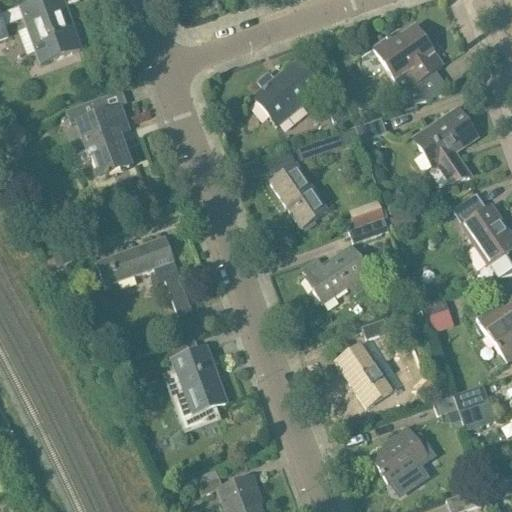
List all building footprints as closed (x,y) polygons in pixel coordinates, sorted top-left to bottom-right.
[(48,0),(4,16),(0,5),(0,39),(11,36),(8,29),(25,23),(41,68),(80,54),(64,9),(79,3),(78,0),(48,0)] [(403,98),(406,102),(398,107),(403,114),(413,111),(412,109),(425,105),(446,91),(436,75),(442,71),(431,54),(436,51),(426,37),(420,42),(413,32),(401,41),(398,37),(373,54),(395,86),(408,78),(415,89),(403,98)] [(263,94),(253,103),(277,131),(320,94),(297,66),(275,84),(271,80),(271,81),(268,78),(258,87),(263,94)] [(345,134),(355,131),(344,100),(325,106),(333,131),(343,128),(345,134)] [(119,111),(104,117),(99,103),(64,115),(66,118),(70,129),(79,126),(99,182),(105,180),(105,182),(110,180),(110,179),(130,172),(118,140),(128,136),(119,111)] [(413,143),(432,172),(435,176),(439,173),(452,193),(470,181),(454,157),(477,142),(457,113),(413,143)] [(360,148),(385,139),(379,123),(355,131),(355,133),(360,145),(360,148)] [(345,134),(294,152),(299,166),(360,145),(355,133),(355,131),(345,134)] [(270,187),(286,210),(285,211),(290,218),(290,217),(302,233),(328,215),(296,169),(270,187)] [(485,214),(475,198),(452,214),(463,229),(461,230),(489,270),(511,253),(511,244),(489,211),(485,214)] [(351,229),(379,223),(376,207),(348,212),(351,229)] [(402,226),(400,220),(389,223),(393,234),(399,232),(402,226)] [(384,224),(348,236),(353,249),(388,237),(384,224)] [(163,284),(177,321),(193,315),(165,240),(95,266),(104,291),(155,273),(160,285),(163,284)] [(330,263),(331,264),(322,270),(318,265),(301,276),(305,282),(304,282),(322,309),(351,290),(355,297),(366,290),(361,283),(369,278),(351,251),(337,260),(337,259),(330,263)] [(70,253),(53,259),(56,269),(73,263),(70,253)] [(511,308),(511,309),(507,302),(476,324),(480,329),(479,330),(506,368),(507,367),(507,366),(511,362),(511,308)] [(420,311),(425,324),(448,316),(443,303),(420,311)] [(384,325),(362,332),(366,344),(388,336),(384,325)] [(183,346),(180,336),(171,340),(175,349),(183,346)] [(217,383),(214,384),(202,353),(189,357),(185,347),(157,358),(161,369),(172,365),(177,378),(166,382),(185,433),(215,423),(212,413),(226,408),(217,383)] [(335,367),(350,389),(349,390),(355,397),(356,396),(366,412),(393,393),(362,348),(335,367)] [(483,390),(453,401),(457,414),(458,416),(488,405),(483,390)] [(458,416),(457,414),(453,401),(432,408),(437,421),(447,418),(450,427),(461,424),(458,416)] [(371,463),(381,478),(380,479),(383,482),(384,482),(388,488),(428,461),(409,433),(388,447),(390,450),(371,463)] [(252,480),(222,492),(218,482),(197,490),(201,500),(218,494),(223,511),(260,511),(256,501),(260,500),(252,480)] [(511,480),(485,490),(491,506),(511,498),(511,480)] [(473,511),(491,506),(485,490),(460,499),(446,504),(448,511),(473,511)] [(178,511),(184,511),(188,508),(186,503),(180,502),(176,507),(178,511)]
